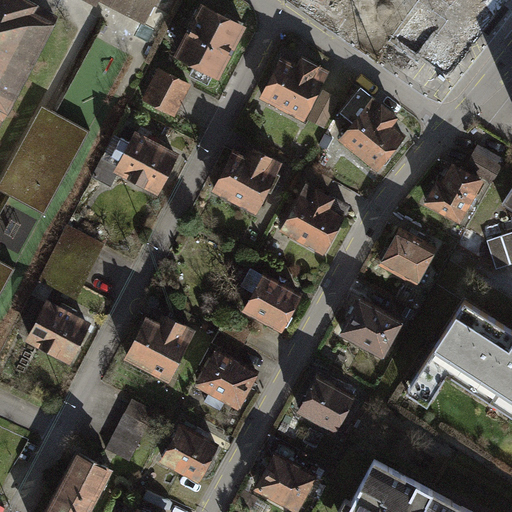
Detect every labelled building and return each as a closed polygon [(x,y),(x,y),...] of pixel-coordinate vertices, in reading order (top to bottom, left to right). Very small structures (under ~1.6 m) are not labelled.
[(56,12),(32,0),(0,0),(0,134),(62,15),(56,12)] [(83,0),(97,7),(101,0),(146,23),(158,0),(83,0)] [(427,0),(425,3),(444,17),(414,58),(446,82),(472,47),(451,31),(471,4),(465,0),(427,0)] [(476,0),(501,16),(511,0),(476,0)] [(249,31),(205,8),(179,60),(223,83),(249,31)] [(306,57),(300,69),(285,61),(264,99),(305,122),(333,72),(306,57)] [(194,87),(161,69),(145,99),(178,116),(194,87)] [(397,117),(375,98),(341,138),(379,169),(407,137),(392,124),(397,117)] [(89,133),(45,110),(3,189),(47,212),(89,133)] [(184,158),(135,133),(129,145),(121,140),(113,157),(120,161),(114,173),(163,199),(184,158)] [(253,163),(240,156),(218,195),(258,217),(286,168),(258,152),(253,163)] [(485,182),(455,166),(444,185),(437,181),(424,204),(461,225),(485,182)] [(335,198),(307,183),(282,229),(325,252),(345,216),(330,207),(335,198)] [(55,252),(41,280),(77,297),(105,242),(69,224),(55,252)] [(434,251),(397,231),(380,262),(417,282),(434,251)] [(511,231),(491,238),(499,267),(511,263),(511,231)] [(0,298),(14,271),(0,263),(0,298)] [(300,295),(264,276),(246,309),(282,329),(300,295)] [(400,321),(361,298),(341,332),(381,355),(400,321)] [(511,330),(466,300),(406,392),(427,406),(449,372),(511,413),(511,330)] [(95,326),(52,303),(30,344),(74,367),(95,326)] [(162,325),(149,318),(128,359),(172,381),(197,331),(167,316),(162,325)] [(258,373),(217,351),(199,385),(239,407),(258,373)] [(354,396),(318,376),(300,408),(336,428),(354,396)] [(158,413),(133,400),(108,449),(133,462),(158,413)] [(216,444),(181,426),(163,460),(198,478),(216,444)] [(411,511),(428,481),(369,450),(346,493),(341,490),(329,511),(411,511)] [(94,511),(113,473),(97,465),(78,456),(51,511),(94,511)] [(316,480),(275,457),(258,487),(299,510),(316,480)] [(484,511),(428,481),(411,511),(484,511)]
